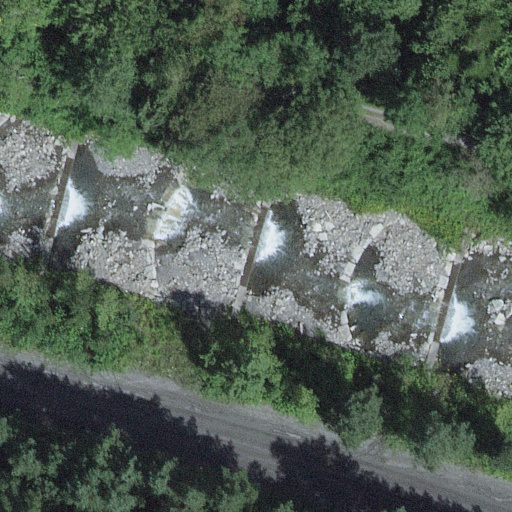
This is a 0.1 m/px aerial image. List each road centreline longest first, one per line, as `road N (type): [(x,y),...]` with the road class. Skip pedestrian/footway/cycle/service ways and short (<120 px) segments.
road 1 (track): [(511,155),(0,3)]
road 2 (track): [(511,508),(0,372)]
